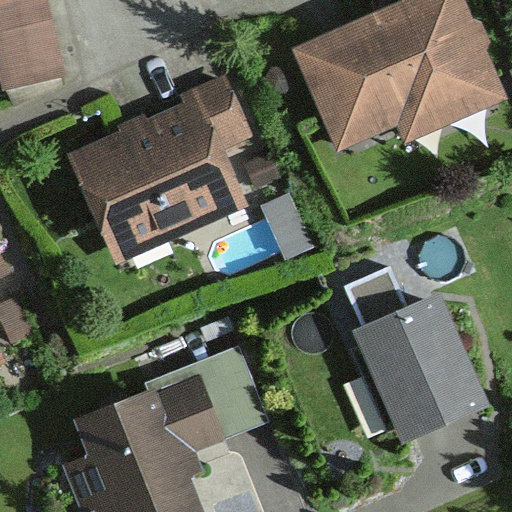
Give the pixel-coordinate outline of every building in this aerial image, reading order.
[(0,0),(0,102),(52,90),(31,0),(0,0)] [(487,114),(440,0),(433,0),(281,61),(320,158),(378,135),(386,155),(487,114)] [(224,90),(41,167),(90,282),(231,223),(206,166),(249,148),(224,90)] [(471,422),(426,308),(361,334),(321,350),(366,463),(400,449),(471,422)] [(58,425),(82,511),(202,511),(189,464),(226,454),(206,383),(58,425)]
